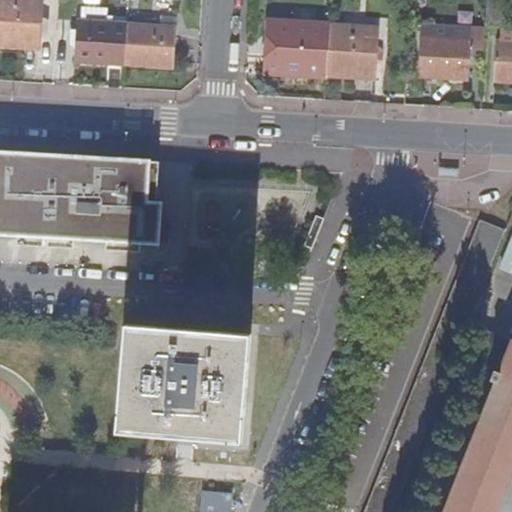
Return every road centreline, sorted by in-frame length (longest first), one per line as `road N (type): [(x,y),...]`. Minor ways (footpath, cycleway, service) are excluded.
road 1 (residential): [(511,140),(221,122)]
road 2 (residential): [(221,122),(0,109)]
road 3 (residential): [(229,0),(221,122)]
